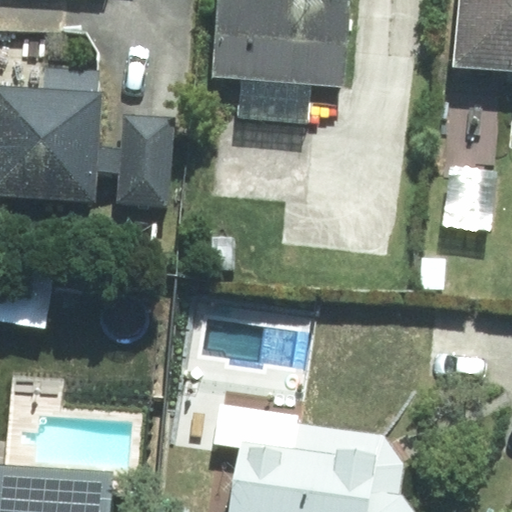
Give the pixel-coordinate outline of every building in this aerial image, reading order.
[(220,0),(214,86),(354,98),(361,0),(220,0)] [(511,0),(468,0),(461,73),(511,78),(511,0)] [(114,102),(6,93),(0,166),(0,204),(105,214),(107,182),(126,183),(123,213),(179,217),(187,126),(135,122),(132,154),(110,152),(114,102)] [(506,176),(454,171),(448,233),(501,238),(506,176)] [(412,511),(417,470),(251,450),(243,511),(412,511)] [(0,511),(118,511),(121,480),(0,470),(0,511)]
